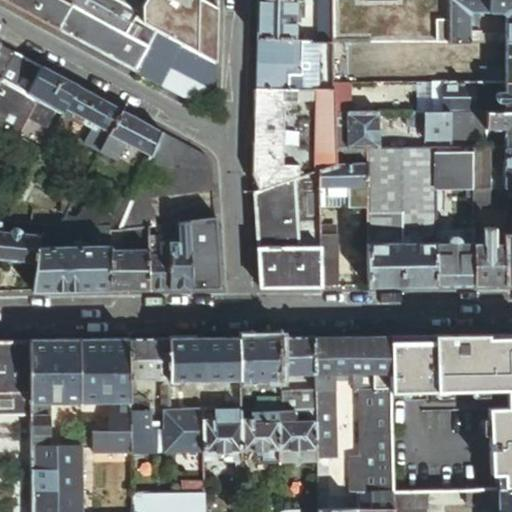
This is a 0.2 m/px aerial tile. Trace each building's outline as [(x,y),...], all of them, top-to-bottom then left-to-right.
[(3,0),(135,71),(149,45),(65,0),(3,0)] [(135,19),(139,12),(128,6),(117,0),(65,0),(149,45),(151,40),(153,36),(156,31),(152,28),(135,19)] [(139,12),(145,0),(131,0),(128,6),(139,12)] [(152,28),(168,0),(145,0),(139,12),(135,19),(152,28)] [(168,0),(152,28),(156,31),(162,34),(163,29),(168,30),(170,21),(177,22),(178,20),(217,30),(217,19),(184,0),(168,0)] [(184,0),(217,19),(217,6),(206,0),(184,0)] [(294,1),(294,0),(257,0),(256,36),(294,38),(294,18),(294,1)] [(319,0),(320,29),(334,29),(333,0),(319,0)] [(448,0),(333,0),(334,29),(334,42),(359,41),(438,41),(438,28),(449,27),(449,10),(448,0)] [(511,0),(448,0),(449,10),(470,10),(472,10),(478,10),(505,10),(511,10),(511,0)] [(304,1),(294,1),(294,18),(304,18),(304,1)] [(470,10),(449,10),(449,27),(449,41),(470,41),(470,29),(470,10)] [(216,63),(217,30),(178,20),(177,22),(170,21),(168,30),(167,37),(180,44),(216,63)] [(470,41),(505,41),(504,34),(481,34),(481,29),(470,29),(470,41)] [(162,34),(156,31),(153,36),(169,44),(167,49),(175,54),(180,44),(167,37),(162,34)] [(153,36),(151,40),(167,49),(169,44),(153,36)] [(300,73),(301,39),(294,38),(256,36),(254,88),(286,89),(286,72),(300,73)] [(334,82),(334,42),(310,42),(310,39),(301,39),(300,73),(286,72),(286,89),(334,90),(334,82)] [(167,49),(151,40),(149,45),(135,71),(159,84),(169,65),(175,54),(167,49)] [(511,40),(505,41),(505,52),(504,67),(483,67),(483,70),(483,80),(483,82),(490,82),(504,81),(511,81),(511,40)] [(42,67),(0,43),(0,78),(28,93),(42,67)] [(215,89),(216,63),(180,44),(175,54),(169,65),(215,89)] [(215,89),(169,65),(159,84),(201,107),(215,99),(215,89)] [(78,87),(42,67),(28,93),(53,107),(56,102),(58,98),(68,104),(78,87)] [(466,80),(483,80),(483,70),(466,70),(466,80)] [(0,125),(11,131),(12,130),(19,134),(38,100),(0,79),(0,125)] [(511,110),(511,81),(504,81),(504,86),(504,91),(500,91),(498,93),(496,95),(497,99),(498,101),(500,102),(504,102),(504,111),(511,110)] [(350,82),(334,82),(334,90),(335,112),(344,112),(350,112),(350,82)] [(432,111),(445,111),(445,106),(433,106),(433,97),(433,82),(432,82),(432,111)] [(445,97),(445,82),(433,82),(433,97),(445,97)] [(475,91),(475,82),(445,82),(445,97),(445,106),(445,111),(451,111),(475,111),(475,105),(475,91)] [(475,82),(475,91),(490,91),(490,82),(483,82),(475,82)] [(122,110),(78,87),(68,104),(66,108),(95,124),(110,132),(122,110)] [(335,112),(334,90),(286,89),(254,88),(252,173),(259,190),(318,167),(335,162),(335,147),(335,130),(335,112)] [(433,106),(445,106),(445,97),(433,97),(433,106)] [(66,108),(68,104),(58,98),(56,102),(66,108)] [(56,102),(53,107),(63,113),(66,108),(56,102)] [(162,132),(122,110),(110,132),(109,133),(127,143),(151,156),(162,132)] [(511,145),(511,110),(504,111),(486,111),(486,124),(486,129),(504,130),(504,139),(504,146),(511,145)] [(378,129),(378,111),(350,112),(344,112),(344,129),(378,129)] [(425,111),(407,111),(406,125),(425,125),(425,111)] [(451,138),(451,111),(445,111),(432,111),(425,111),(425,125),(425,138),(451,138)] [(486,111),(475,111),(451,111),(451,138),(467,138),(466,132),(458,132),(458,124),(486,124),(486,111)] [(344,129),(344,112),(335,112),(335,130),(344,129)] [(100,149),(109,133),(110,132),(95,124),(86,141),(100,149)] [(475,138),(504,139),(504,130),(486,129),(486,124),(458,124),(458,132),(466,132),(475,132),(475,138)] [(344,129),(335,130),(335,147),(344,147),(344,129)] [(366,147),(378,147),(378,129),(344,129),(344,147),(348,147),(355,147),(366,147)] [(203,154),(162,132),(151,156),(130,203),(122,221),(119,228),(147,225),(155,224),(154,210),(144,196),(212,192),(213,173),(203,154)] [(127,143),(109,133),(100,149),(98,153),(112,160),(116,163),(127,143)] [(98,153),(100,149),(86,141),(83,146),(98,154),(98,153)] [(34,166),(43,149),(29,142),(20,159),(34,166)] [(511,145),(504,146),(504,160),(504,174),(488,174),(488,186),(511,186),(511,145)] [(436,186),(435,146),(378,147),(366,147),(366,162),(367,213),(374,213),(382,213),(400,213),(400,242),(403,242),(403,284),(436,283),(436,243),(436,186)] [(473,160),(473,146),(451,146),(435,146),(436,186),(474,186),(473,160)] [(488,160),(488,146),(473,146),(473,160),(488,160)] [(504,160),(504,146),(488,146),(488,160),(504,160)] [(0,170),(24,184),(34,166),(20,159),(0,147),(0,170)] [(344,147),(335,147),(335,162),(348,162),(348,147),(344,147)] [(366,162),(366,147),(355,147),(355,162),(366,162)] [(98,154),(90,168),(103,175),(112,160),(98,153),(98,154)] [(474,186),(488,186),(488,174),(488,160),(473,160),(474,186)] [(319,209),(365,209),(365,165),(335,166),(335,168),(319,173),(319,179),(319,209)] [(319,173),(318,167),(259,190),(250,195),(256,295),(320,293),(319,227),(319,209),(319,179),(319,173)] [(511,186),(488,186),(474,186),(474,208),(489,208),(489,193),(511,193),(511,186)] [(511,225),(511,193),(489,193),(489,208),(505,207),(505,220),(511,225)] [(0,218),(5,219),(14,203),(0,195),(0,218)] [(59,224),(69,206),(15,200),(14,203),(5,219),(38,222),(59,224)] [(112,217),(72,201),(69,206),(59,224),(87,225),(109,225),(112,217)] [(112,217),(122,221),(130,203),(125,201),(118,202),(112,217)] [(374,231),(367,231),(368,242),(382,242),(382,234),(386,231),(391,231),(390,223),(382,223),(382,213),(374,213),(374,231)] [(382,242),(400,242),(400,213),(382,213),(382,223),(390,223),(391,231),(386,231),(382,234),(382,242)] [(119,228),(122,221),(112,217),(109,225),(109,228),(119,228)] [(219,290),(215,217),(188,220),(191,292),(219,290)] [(38,231),(38,222),(5,219),(0,218),(0,229),(8,230),(8,229),(8,228),(9,227),(10,227),(11,226),(12,225),(13,225),(15,225),(16,225),(17,225),(17,226),(18,226),(19,227),(20,228),(20,229),(21,230),(38,231)] [(191,292),(188,220),(178,221),(178,234),(178,239),(168,240),(169,287),(191,292)] [(178,234),(178,221),(159,223),(160,235),(178,234)] [(87,225),(59,224),(38,222),(38,231),(41,231),(42,229),(48,229),(48,235),(87,236),(87,225)] [(160,235),(159,223),(155,224),(147,225),(147,241),(160,241),(160,235)] [(0,229),(0,259),(35,263),(37,246),(38,231),(21,230),(20,229),(20,228),(19,227),(18,226),(17,226),(17,225),(16,225),(15,225),(13,225),(12,225),(11,226),(10,227),(9,227),(8,228),(8,229),(8,230),(0,229)] [(109,246),(109,228),(109,225),(87,225),(87,236),(93,236),(93,246),(109,246)] [(147,225),(119,228),(109,228),(109,246),(109,248),(120,248),(120,238),(123,235),(133,234),(137,236),(138,241),(147,241),(147,225)] [(319,227),(320,293),(337,289),(334,227),(319,227)] [(484,243),(474,243),(474,283),(504,282),(504,242),(495,243),(495,234),(495,227),(484,227),(484,243)] [(484,227),(474,227),(474,243),(484,243),(484,227)] [(38,231),(37,246),(45,246),(48,240),(48,235),(48,229),(42,229),(41,231),(38,231)] [(474,283),(474,243),(463,243),(463,237),(462,233),(459,231),(454,231),(452,232),(450,235),(449,243),(436,243),(436,283),(474,283)] [(148,287),(169,287),(168,240),(160,241),(160,252),(148,253),(148,287)] [(160,252),(160,241),(147,241),(147,248),(148,253),(160,252)] [(368,284),(403,284),(403,242),(400,242),(382,242),(368,242),(368,284)] [(37,246),(35,263),(34,289),(109,288),(109,248),(109,246),(93,246),(82,246),(73,246),(45,246),(37,246)] [(120,248),(109,248),(109,288),(148,287),(148,253),(147,248),(120,248)] [(511,331),(467,332),(468,387),(501,386),(502,406),(490,406),(491,426),(511,425),(511,331)] [(467,332),(389,334),(391,390),(468,387),(467,332)] [(391,390),(389,334),(315,335),(316,373),(316,388),(336,388),(335,380),(335,372),(347,372),(356,372),(375,371),(375,406),(391,406),(391,390)] [(316,373),(315,335),(279,336),(280,373),(316,373)] [(240,379),(239,336),(169,337),(169,378),(170,380),(177,380),(240,379)] [(280,373),(279,336),(239,336),(240,379),(280,378),(280,373)] [(169,378),(169,337),(129,338),(130,378),(137,378),(165,378),(169,378)] [(130,378),(129,338),(81,339),(81,401),(100,401),(100,380),(103,381),(106,381),(109,380),(111,379),(111,401),(130,400),(130,383),(130,378)] [(81,401),(81,339),(30,340),(31,388),(31,401),(51,401),(51,380),(54,382),(57,382),(59,382),(61,379),(62,401),(81,401)] [(0,388),(31,388),(30,340),(0,340),(0,388)] [(393,489),(392,428),(391,406),(375,406),(375,371),(356,372),(357,390),(361,390),(363,483),(363,495),(363,506),(393,505),(393,489)] [(165,411),(170,410),(170,403),(170,385),(170,380),(169,378),(165,378),(162,387),(162,411),(165,411)] [(158,449),(158,428),(151,428),(151,403),(146,403),(136,394),(136,383),(130,383),(130,400),(131,450),(158,449)] [(307,388),(280,388),(280,393),(292,393),(292,403),(307,403),(307,388)] [(307,388),(307,403),(292,403),(292,410),(306,409),(316,409),(316,388),(307,388)] [(317,419),(317,447),(318,456),(329,456),(337,456),(336,388),(316,388),(316,409),(317,419)] [(240,410),(256,410),(256,404),(250,399),(250,389),(240,389),(240,392),(240,410)] [(225,410),(240,410),(240,392),(225,392),(225,410)] [(279,410),(292,410),(292,403),(292,393),(280,393),(280,395),(279,410)] [(269,410),(279,410),(280,395),(256,395),(256,404),(256,410),(269,410)] [(95,450),(131,450),(130,400),(111,401),(111,406),(110,407),(111,429),(94,429),(95,450)] [(51,401),(31,401),(31,434),(52,434),(51,401)] [(309,419),(317,419),(316,409),(306,409),(306,416),(309,419)] [(203,418),(203,410),(178,410),(170,410),(165,411),(165,428),(158,428),(158,449),(203,448),(203,418)] [(216,418),(216,410),(203,410),(203,418),(216,418)] [(240,418),(240,410),(225,410),(216,410),(216,418),(216,422),(240,422),(240,418)] [(280,420),(279,410),(269,410),(269,411),(269,415),(274,420),(280,420)] [(292,419),(292,410),(279,410),(280,420),(292,419)] [(256,420),(274,420),(269,415),(269,411),(252,411),(253,418),(254,418),(256,420)] [(203,448),(241,448),(240,422),(216,422),(216,418),(203,418),(203,448)] [(258,447),(280,447),(280,420),(274,420),(256,420),(254,418),(253,418),(240,418),(240,422),(241,448),(258,447)] [(316,447),(317,447),(317,419),(309,419),(292,419),(280,420),(280,447),(316,447)] [(511,425),(491,426),(493,485),(511,484),(511,425)] [(52,434),(31,434),(32,445),(52,445),(52,434)] [(82,511),(81,450),(81,445),(52,445),(32,445),(32,471),(32,511),(82,511)] [(264,457),(280,457),(280,447),(258,447),(258,452),(264,452),(264,457)] [(280,447),(280,457),(280,459),(317,458),(316,447),(280,447)] [(358,506),(363,506),(363,495),(357,495),(330,496),(329,456),(318,456),(319,507),(358,506)] [(357,495),(363,495),(363,483),(354,483),(354,490),(357,490),(357,495)] [(511,511),(511,484),(498,485),(499,501),(499,511),(511,511)] [(486,502),(485,485),(446,487),(447,503),(486,502)] [(493,485),(485,485),(486,502),(499,501),(498,485),(493,485)] [(428,487),(393,489),(393,505),(393,511),(428,511),(428,504),(428,487)] [(447,503),(446,487),(428,487),(428,504),(447,503)] [(150,511),(150,490),(132,490),(132,511),(150,511)]
